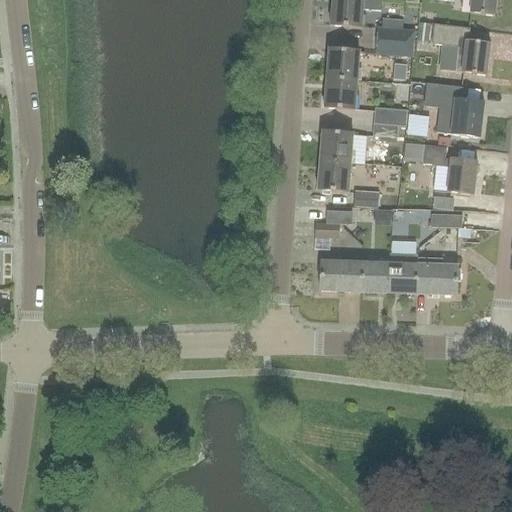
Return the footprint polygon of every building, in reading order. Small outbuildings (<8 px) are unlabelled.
[(382,3),(363,1),(363,2),(343,0),(333,0),(332,28),(361,30),(363,13),(381,14),(382,3)] [(494,18),(495,0),(428,0),(453,3),(453,0),(469,0),(468,15),(494,18)] [(420,25),(418,43),(429,44),(430,26),(420,25)] [(486,78),(489,46),(468,43),(469,31),(434,27),(432,48),(444,49),(444,47),(458,49),(456,74),(486,78)] [(414,47),(415,34),(379,31),(378,44),(414,47)] [(377,57),(413,60),(414,47),(378,44),(377,57)] [(330,52),(327,82),(357,84),(359,54),(330,52)] [(357,84),(327,82),(325,110),(355,113),(357,84)] [(468,90),(427,85),(424,107),(441,109),(438,135),(480,140),(484,105),(467,103),(468,90)] [(407,129),(408,115),(400,115),(401,112),(376,110),(375,127),(407,129)] [(374,138),(406,140),(407,129),(375,127),(374,138)] [(321,164),(351,166),(353,136),(323,134),(321,164)] [(445,160),(446,150),(425,147),(423,167),(450,170),(447,194),(473,197),(477,164),(445,160)] [(351,166),(321,164),(318,193),(348,196),(351,166)] [(356,194),(355,209),(379,210),(379,195),(356,194)] [(316,226),(341,227),(341,226),(352,227),(353,214),(327,213),(327,226),(316,225),(316,226)] [(432,216),(432,229),(462,230),(463,218),(432,216)] [(340,241),(341,227),(316,226),(316,240),(340,241)] [(363,263),(364,256),(351,256),(351,263),(323,262),(321,293),(362,295),(363,263)] [(390,296),(418,297),(419,260),(419,257),(391,256),(391,264),(390,296)] [(443,261),(419,260),(418,297),(457,298),(458,266),(443,266),(443,261)] [(391,264),(363,263),(362,295),(390,296),(391,264)]
